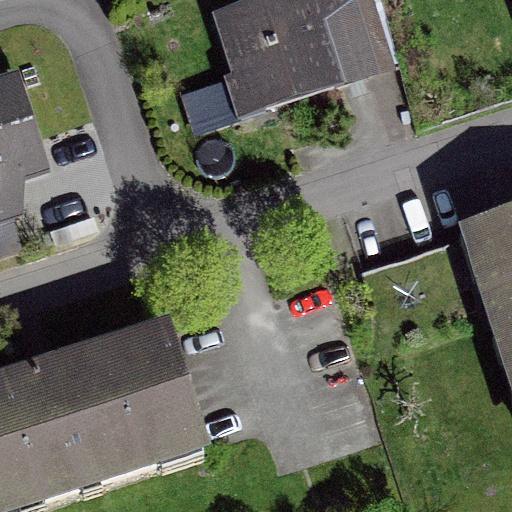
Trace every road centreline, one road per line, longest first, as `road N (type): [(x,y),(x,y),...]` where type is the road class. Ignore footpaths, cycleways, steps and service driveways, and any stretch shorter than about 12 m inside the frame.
road 1 (residential): [(511,127),(154,239)]
road 2 (residential): [(154,239),(100,43),(27,6),(0,15)]
road 3 (residential): [(154,239),(0,290)]
